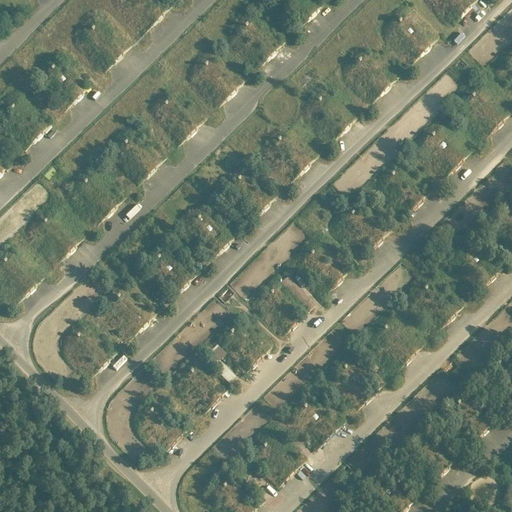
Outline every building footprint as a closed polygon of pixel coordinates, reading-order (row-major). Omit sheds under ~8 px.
[(165,15),(150,0),(129,0),(154,26),(165,15)] [(319,11),(307,0),(286,0),(308,22),(319,11)] [(472,7),(465,0),(443,0),(461,18),(472,7)] [(432,46),(406,20),(395,31),(421,57),(432,46)] [(278,50),(252,24),(241,34),(267,61),(278,50)] [(125,54),(99,28),(88,38),(114,65),(125,54)] [(436,32),(430,34),(432,41),(438,40),(436,32)] [(392,86),(366,59),(355,70),(381,96),(392,86)] [(238,90),(212,63),(201,74),(227,100),(238,90)] [(85,94),(59,67),(48,78),(74,104),(85,94)] [(505,121),(479,95),(468,105),(494,132),(505,121)] [(326,98),(315,109),(341,136),(352,125),(326,98)] [(198,129),(172,102),(161,113),(187,140),(198,129)] [(44,133),(18,106),(8,117),(34,144),(44,133)] [(439,134),(428,145),(454,171),(465,161),(439,134)] [(311,165),(285,138),(274,149),(300,175),(311,165)] [(158,168),(132,142),(121,152),(147,179),(158,168)] [(425,200),(399,173),(388,184),(414,210),(425,200)] [(245,177),(234,188),(260,214),(271,204),(245,177)] [(118,208),(92,181),(81,192),(107,218),(118,208)] [(511,208),(502,219),(511,229),(511,208)] [(385,239),(359,212),(348,223),(374,249),(385,239)] [(231,243),(205,217),(194,227),(220,254),(231,243)] [(77,247),(51,220),(40,231),(66,258),(77,247)] [(498,275),(472,248),(461,259),(487,285),(498,275)] [(344,278),(318,252),(307,262),(333,289),(344,278)] [(191,282),(165,256),(154,267),(180,293),(191,282)] [(37,286),(11,260),(0,271),(26,297),(37,286)] [(458,314),(432,287),(421,298),(447,324),(458,314)] [(304,318),(278,291),(267,302),(293,328),(304,318)] [(151,322),(125,295),(114,306),(140,332),(151,322)] [(418,353),(392,326),(381,337),(407,363),(418,353)] [(264,357),(238,330),(227,341),(253,367),(264,357)] [(110,361),(84,335),(73,345),(100,372),(110,361)] [(228,385),(235,378),(219,361),(226,355),(218,347),(204,360),(228,385)] [(511,368),(505,362),(494,372),(511,390),(511,368)] [(377,393),(351,366),(340,377),(366,403),(377,393)] [(224,397),(198,370),(187,381),(213,407),(224,397)] [(491,428),(465,401),(454,412),(480,439),(491,428)] [(338,431),(312,405),(301,415),(327,442),(338,431)] [(183,436),(157,409),(147,420),(173,446),(183,436)] [(450,468),(424,441),(413,452),(439,478),(450,468)] [(297,471),(271,445),(260,455),(286,482),(297,471)] [(404,511),(410,507),(384,480),(373,491),(394,511),(404,511)] [(255,511),(257,511),(231,484),(220,495),(236,511),(255,511)]
